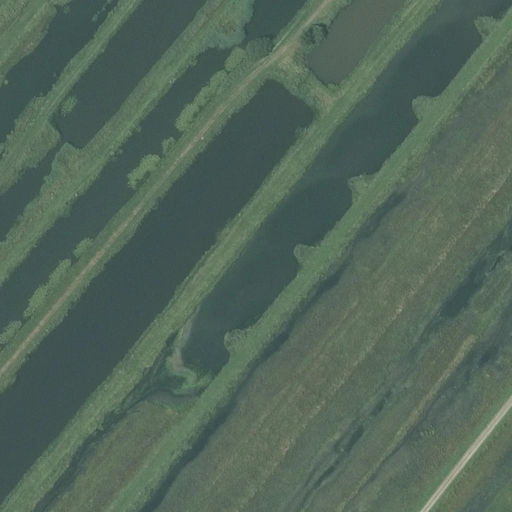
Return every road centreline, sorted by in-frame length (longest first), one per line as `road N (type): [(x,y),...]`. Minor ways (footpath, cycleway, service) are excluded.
road 1 (track): [(328,0),(226,106),(0,375)]
road 2 (track): [(511,400),(423,511)]
